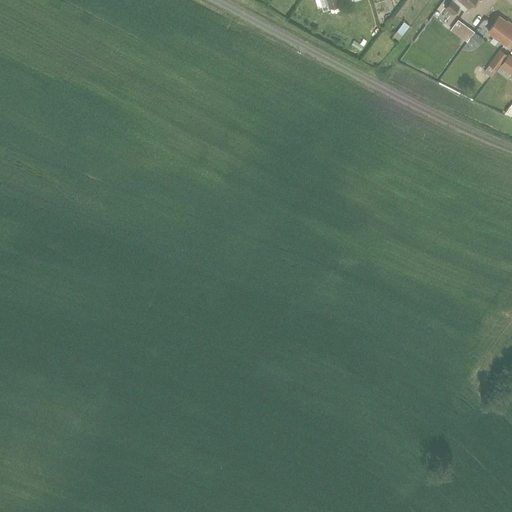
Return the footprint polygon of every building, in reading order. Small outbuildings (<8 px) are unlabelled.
[(340,8),(337,0),(327,0),(330,11),(340,8)] [(475,0),(453,0),(452,2),(460,8),(466,12),(475,0)] [(460,8),(452,2),(445,10),(453,16),(460,8)] [(488,29),(508,43),(511,37),(511,20),(500,12),(488,29)] [(397,19),(390,33),(396,35),(403,21),(397,19)] [(468,41),(475,32),(459,20),(450,31),(466,43),(468,41)] [(400,40),(412,25),(406,21),(394,36),(400,40)] [(484,39),(475,32),(468,41),(477,49),(484,39)] [(501,65),(508,56),(501,50),(489,66),(496,71),(501,65)] [(511,56),(509,54),(508,56),(501,65),(511,73),(511,56)]
